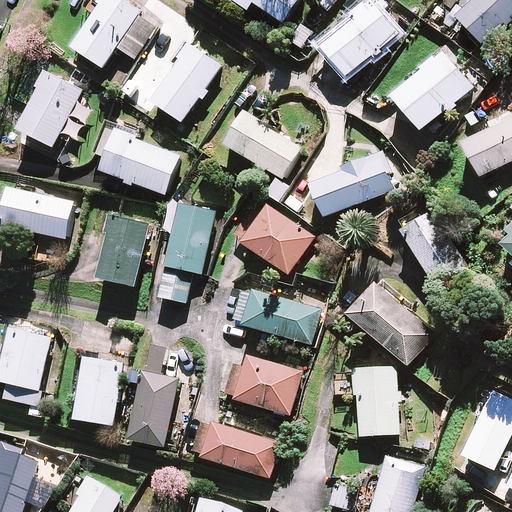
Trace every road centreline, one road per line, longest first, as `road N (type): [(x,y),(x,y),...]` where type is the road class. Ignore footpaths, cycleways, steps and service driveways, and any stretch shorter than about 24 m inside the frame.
road 1 (residential): [(187,0),(413,143)]
road 2 (residential): [(0,286),(226,331)]
